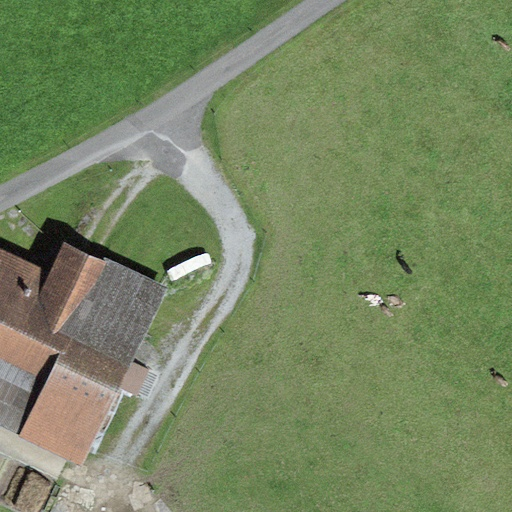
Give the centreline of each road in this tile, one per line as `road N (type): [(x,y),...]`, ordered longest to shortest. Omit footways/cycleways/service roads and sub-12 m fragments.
road 1 (track): [(0,450),(73,487),(117,475),(229,303),(245,266),(242,238),(170,116)]
road 2 (track): [(0,209),(107,157),(344,0)]
